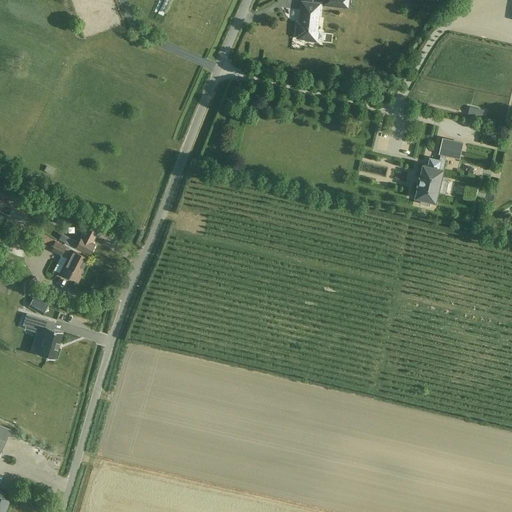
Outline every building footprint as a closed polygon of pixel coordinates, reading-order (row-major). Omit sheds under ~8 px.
[(315,40),(319,4),(302,2),(300,15),(301,17),(301,22),(297,22),(296,35),(305,36),(304,38),(315,40)] [(470,107),(468,114),(483,118),(484,111),(470,107)] [(440,153),(442,153),(440,160),(431,158),(429,165),(425,164),(422,175),(421,175),(419,186),(417,197),(421,198),(420,203),(431,205),(432,200),(436,201),(439,192),(446,193),(449,180),(442,179),(444,169),(447,154),(460,157),(463,143),(444,138),(440,153)] [(47,165),(44,171),(51,174),(54,169),(47,165)] [(0,211),(26,226),(31,216),(0,200),(0,211)] [(33,229),(15,220),(11,229),(30,238),(30,237),(51,247),(55,239),(34,228),(33,229)] [(92,242),(100,227),(88,221),(78,242),(62,233),(59,239),(75,247),(89,254),(95,244),(92,242)] [(69,258),(65,265),(61,273),(78,282),(82,273),(80,273),(88,257),(55,241),(50,249),(65,257),(65,256),(69,258)] [(35,278),(28,282),(29,283),(30,283),(33,286),(38,282),(36,279),(35,278)] [(26,314),(23,324),(45,331),(38,355),(54,360),(62,332),(47,327),(49,320),(26,314)] [(0,451),(1,451),(10,428),(0,424),(0,451)] [(2,511),(4,511),(9,501),(0,497),(0,511),(2,511),(3,511),(2,511)]
